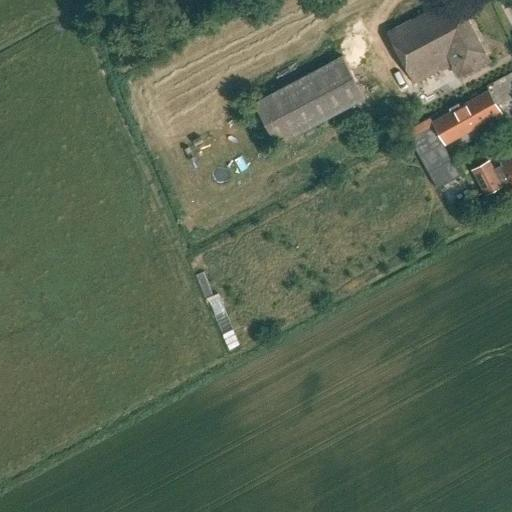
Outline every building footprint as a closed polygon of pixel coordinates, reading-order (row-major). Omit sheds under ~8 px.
[(244,0),(225,0),(231,11),(246,4),(244,0)] [(431,9),(389,32),(415,83),(452,63),(459,77),(490,61),(458,1),(434,14),(431,9)] [(255,103),(278,146),(366,99),(343,56),(255,103)] [(433,123),(445,145),(502,114),(489,91),(433,123)] [(392,97),(378,103),(383,115),(397,109),(392,97)] [(441,148),(433,129),(430,131),(427,122),(411,129),(423,156),(441,148)] [(474,169),(488,194),(502,187),(501,185),(510,181),(511,184),(511,156),(501,162),(500,162),(502,165),(493,170),(488,162),(474,169)]
